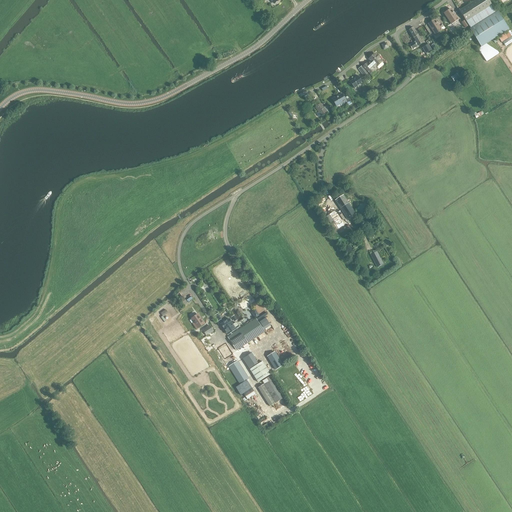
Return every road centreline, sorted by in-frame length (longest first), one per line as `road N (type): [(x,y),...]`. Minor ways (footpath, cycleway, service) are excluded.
road 1 (tertiary): [(309,0),(254,47),(150,102),(38,90),(0,107)]
road 2 (unclassified): [(308,148),(412,78),(394,35)]
